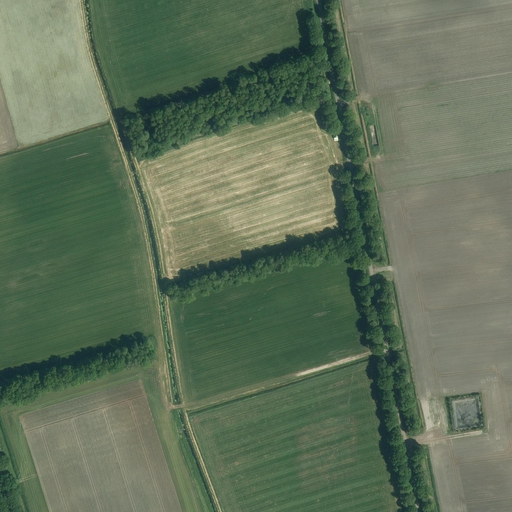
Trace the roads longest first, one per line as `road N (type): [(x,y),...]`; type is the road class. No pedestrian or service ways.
road 1 (track): [(209,511),(172,412),(141,211),(80,0)]
road 2 (unclassified): [(418,511),(318,0)]
